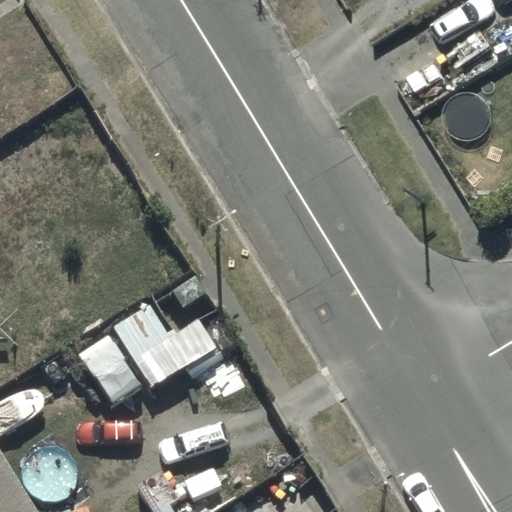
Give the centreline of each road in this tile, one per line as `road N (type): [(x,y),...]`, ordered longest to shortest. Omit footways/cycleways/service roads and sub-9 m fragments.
road 1 (residential): [(179,0),(421,396)]
road 2 (residential): [(421,396),(492,511)]
